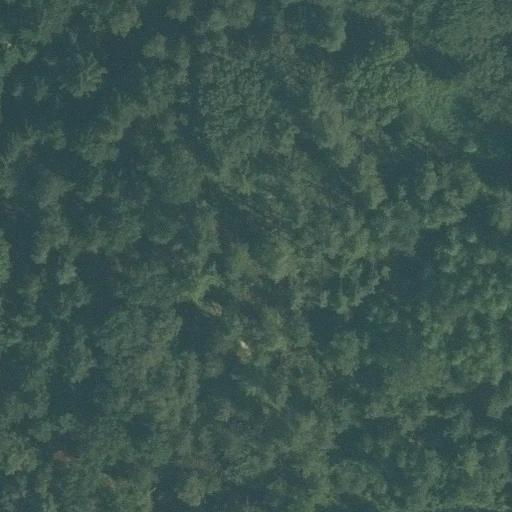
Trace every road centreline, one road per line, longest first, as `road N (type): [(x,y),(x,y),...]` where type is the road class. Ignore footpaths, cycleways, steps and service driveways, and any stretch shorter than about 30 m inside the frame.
road 1 (track): [(245,0),(189,167),(184,225),(204,299),(273,401),(281,451),(274,511)]
road 2 (track): [(220,81),(387,0)]
